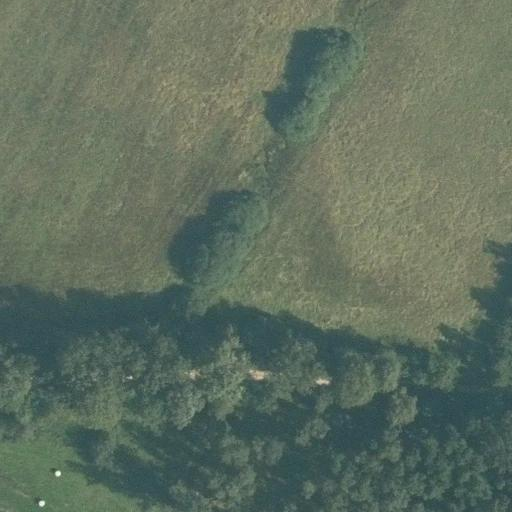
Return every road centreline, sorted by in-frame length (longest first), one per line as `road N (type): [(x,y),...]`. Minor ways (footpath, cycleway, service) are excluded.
road 1 (track): [(511,391),(232,375),(0,381)]
road 2 (track): [(345,381),(349,511)]
